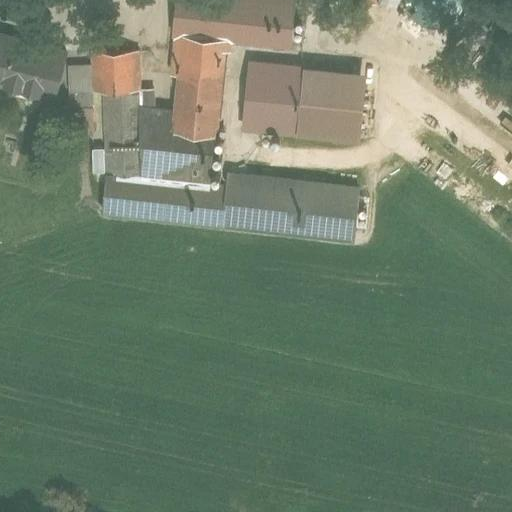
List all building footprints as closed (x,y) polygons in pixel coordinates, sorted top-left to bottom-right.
[(180,0),(179,38),(173,105),(171,124),(224,130),(233,41),(293,44),(294,0),(180,0)] [(406,0),(410,9),(417,16),(425,21),(435,23),(444,22),(453,17),(460,11),(464,2),(464,0),(406,0)] [(0,77),(54,92),(66,46),(0,28),(0,77)] [(137,45),(91,47),(93,88),(101,87),(138,85),(137,45)] [(243,125),(365,135),(373,68),(249,59),(243,125)] [(138,85),(101,87),(108,170),(137,173),(142,121),(171,124),(173,105),(140,102),(138,85)] [(224,130),(171,124),(142,121),(137,173),(219,181),(224,130)] [(219,181),(137,173),(108,170),(104,209),(353,235),(358,182),(231,169),(229,182),(219,181)]
